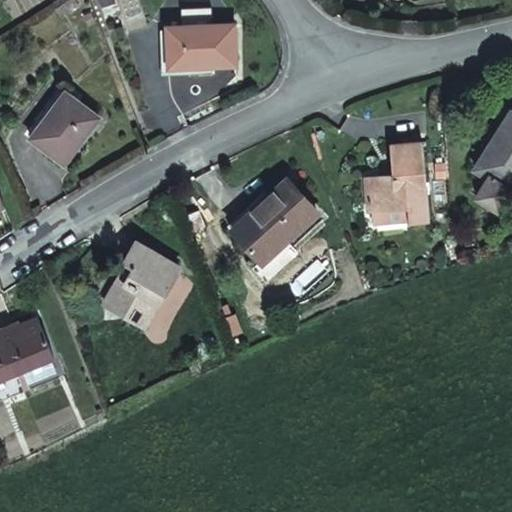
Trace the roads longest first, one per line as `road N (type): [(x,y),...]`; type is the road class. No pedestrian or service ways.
road 1 (residential): [(0,271),(169,162),(343,78)]
road 2 (residential): [(343,78),(511,37)]
